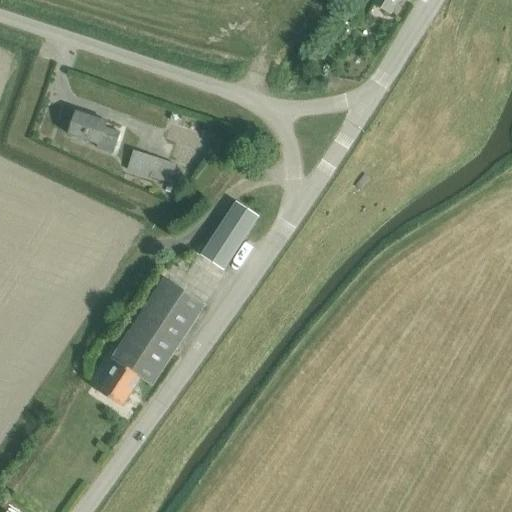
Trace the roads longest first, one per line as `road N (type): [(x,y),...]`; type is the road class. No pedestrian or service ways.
road 1 (unclassified): [(83,511),(288,224)]
road 2 (unclassified): [(0,17),(262,105)]
road 3 (unclassified): [(288,224),(374,90)]
road 4 (unclassified): [(288,224),(290,150),(262,105)]
